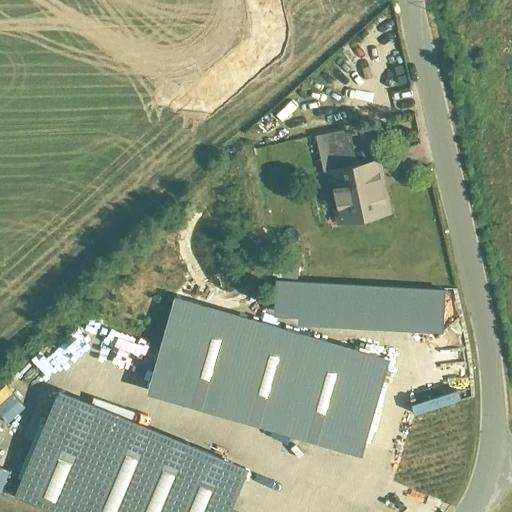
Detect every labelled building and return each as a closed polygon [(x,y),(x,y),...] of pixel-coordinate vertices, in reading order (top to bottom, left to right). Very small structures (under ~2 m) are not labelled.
[(196,0),(0,0),(0,28),(6,28),(7,41),(58,38),(57,24),(198,16),(196,0)] [(323,167),(325,167),(358,160),(351,126),(316,133),(323,167)] [(337,223),(393,211),(381,155),(358,160),(325,167),(337,223)] [(456,329),(457,286),(287,280),(285,323),(456,329)] [(385,355),(170,290),(142,383),(357,448),(385,355)] [(12,386),(0,397),(0,399),(21,419),(33,406),(12,386)] [(63,389),(17,501),(44,511),(228,511),(248,464),(63,389)] [(0,488),(9,492),(17,472),(0,465),(0,488)]
